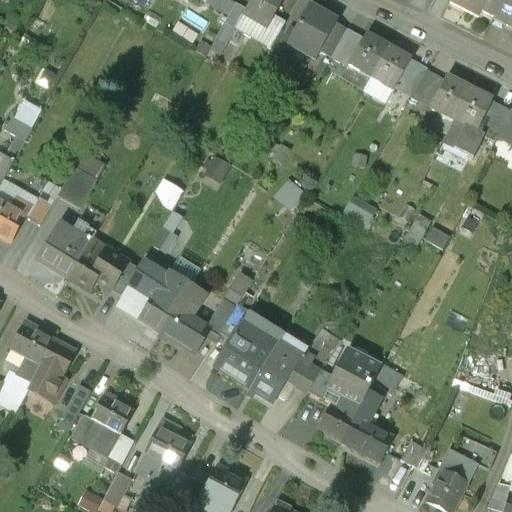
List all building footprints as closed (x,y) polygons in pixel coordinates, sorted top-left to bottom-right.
[(283,0),(251,0),(245,12),(243,16),(266,31),(283,0)] [(502,0),(452,0),(448,8),(462,15),(466,11),(491,23),(502,0)] [(511,0),(502,0),(491,23),(511,33),(511,0)] [(234,6),(216,38),(227,42),(243,16),(245,12),(234,6)] [(337,24),(309,8),(288,44),(316,61),(320,53),(336,26),(337,24)] [(336,26),(320,53),(331,59),(346,32),(336,26)] [(346,32),(331,59),(344,66),(351,53),(355,55),(362,41),(346,32)] [(387,50),(365,37),(362,41),(355,55),(348,66),(371,79),(387,50)] [(409,62),(387,50),(371,79),(392,91),(409,62)] [(416,68),(403,92),(412,97),(414,93),(425,73),(416,68)] [(436,80),(425,73),(414,93),(425,100),(436,80)] [(468,92),(445,81),(430,111),(442,116),(435,129),(446,135),(468,92)] [(446,135),(441,145),(472,161),(482,139),(480,138),(487,121),(482,119),(490,103),(468,92),(446,135)] [(509,113),(490,103),(482,119),(487,121),(480,138),(482,139),(493,145),(496,139),(509,113)] [(511,114),(509,113),(496,139),(511,147),(511,114)] [(32,131),(11,119),(4,131),(24,143),(32,131)] [(13,163),(0,155),(0,170),(7,174),(13,163)] [(209,155),(201,173),(219,181),(227,164),(209,155)] [(95,183),(72,170),(57,197),(79,210),(95,183)] [(271,196),(288,209),(301,192),(284,178),(271,196)] [(169,211),(181,189),(161,179),(150,201),(169,211)] [(123,190),(116,186),(110,195),(117,199),(123,190)] [(10,208),(0,202),(0,239),(8,244),(28,207),(15,199),(10,208)] [(368,207),(354,199),(347,210),(361,218),(368,207)] [(45,216),(34,210),(29,220),(40,226),(45,216)] [(95,235),(77,224),(71,233),(58,225),(36,262),(67,281),(91,241),(95,235)] [(426,229),(413,224),(408,232),(422,237),(426,229)] [(163,256),(173,234),(158,227),(148,248),(163,256)] [(127,264),(91,241),(67,281),(89,294),(95,283),(110,292),(127,264)] [(235,252),(218,241),(213,249),(230,260),(235,252)] [(137,270),(126,289),(138,296),(143,288),(155,267),(143,260),(137,270)] [(127,264),(110,292),(120,299),(126,289),(137,270),(127,264)] [(168,275),(155,267),(143,288),(155,295),(139,321),(159,334),(189,288),(168,275)] [(238,279),(225,299),(237,307),(249,287),(238,279)] [(207,328),(190,318),(204,297),(189,288),(159,334),(193,355),(207,334),(209,330),(207,328)] [(250,315),(237,307),(231,317),(222,331),(233,339),(234,339),(245,323),(250,315)] [(218,310),(207,328),(209,330),(207,334),(217,339),(222,331),(231,317),(218,310)] [(53,342),(34,331),(36,328),(27,323),(11,352),(39,367),(53,342)] [(278,344),(245,323),(234,339),(233,339),(214,369),(249,391),(278,344)] [(39,367),(26,390),(51,403),(63,380),(60,378),(74,353),(53,342),(39,367)] [(302,359),(278,344),(249,391),(269,404),(283,382),(286,384),(287,382),(296,388),(309,367),(300,362),(302,359)] [(377,373),(346,356),(339,369),(338,368),(332,380),(333,380),(327,392),(341,399),(335,410),(332,409),(319,433),(340,444),(370,388),(377,373)] [(309,367),(296,388),(307,394),(320,373),(309,367)] [(332,380),(320,373),(307,394),(322,402),(327,392),(333,380),(332,380)] [(392,439),(365,425),(370,416),(373,418),(385,396),(370,388),(340,444),(379,465),(392,439)] [(78,389),(62,419),(72,425),(89,395),(78,389)] [(114,397),(106,393),(90,420),(85,417),(73,440),(107,459),(108,456),(119,437),(132,413),(111,401),(114,397)] [(190,447),(169,436),(170,433),(163,429),(148,458),(176,472),(177,472),(190,447)] [(456,434),(449,447),(485,466),(492,453),(456,434)] [(133,444),(119,437),(108,456),(110,457),(105,468),(114,473),(119,462),(122,464),(133,444)] [(410,444),(400,462),(411,468),(420,450),(410,444)] [(437,471),(467,487),(477,467),(448,451),(437,471)] [(228,471),(220,467),(205,495),(212,499),(234,510),(236,507),(247,485),(227,474),(228,471)] [(453,511),(467,487),(437,471),(433,480),(435,482),(424,503),(442,511),(453,511)] [(177,472),(176,472),(164,494),(179,501),(190,479),(177,472)] [(191,480),(175,511),(185,511),(188,506),(190,507),(201,485),(191,480)] [(511,511),(511,485),(509,490),(503,511),(511,511)] [(498,487),(488,510),(495,511),(503,511),(509,490),(498,487)] [(234,510),(212,499),(207,510),(210,511),(246,511),(236,507),(234,510)]
